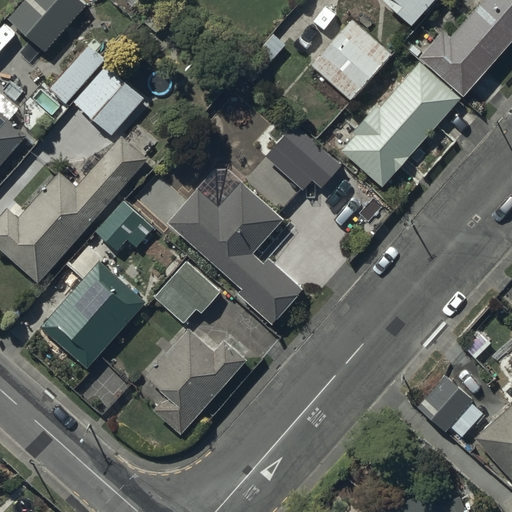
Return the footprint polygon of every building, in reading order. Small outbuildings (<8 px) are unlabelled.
[(81,0),(22,0),(6,18),(45,53),(86,4),(81,0)] [(382,0),(411,26),(425,11),(428,14),(441,0),(382,0)] [(443,29),(418,57),(463,97),(511,41),(511,0),(481,0),(450,36),(443,29)] [(320,55),(310,65),(350,100),(392,54),(353,18),(329,44),(323,38),(313,48),(320,55)] [(46,86),(65,104),(106,59),(88,42),(67,66),(68,67),(59,78),(56,75),(46,86)] [(354,135),(341,150),(382,187),(460,99),(419,62),(379,108),(372,101),(351,126),(354,128),(351,132),(354,135)] [(106,64),(73,101),(111,136),(144,98),(106,64)] [(0,181),(4,177),(0,173),(0,165),(27,135),(9,119),(19,109),(0,91),(0,181)] [(308,130),(278,163),(319,200),(341,176),(339,174),(346,166),(308,130)] [(13,199),(0,214),(0,249),(38,284),(149,159),(121,134),(76,185),(58,169),(23,208),(13,199)] [(157,170),(131,198),(159,224),(181,201),(169,190),(173,186),(157,170)] [(198,188),(167,222),(240,288),(236,293),(272,325),(304,290),(268,258),(263,263),(258,259),(258,247),(283,220),(241,182),(219,207),(198,188)] [(123,200),(94,231),(117,251),(127,239),(136,248),(154,227),(123,200)] [(83,279),(40,327),(87,368),(145,302),(100,260),(102,258),(86,242),(66,263),(83,279)] [(186,260),(153,297),(183,323),(196,309),(201,314),(205,309),(209,313),(222,300),(217,296),(221,292),(186,260)] [(189,327),(145,376),(166,396),(153,410),(180,435),(248,360),(224,338),(214,350),(189,327)] [(416,405),(445,431),(474,399),(445,373),(416,405)] [(496,418),(474,437),(511,480),(511,394),(511,395),(511,402),(508,407),(506,405),(494,416),(496,418)] [(378,511),(489,511),(474,489),(438,503),(432,488),(378,509),(378,511)]
